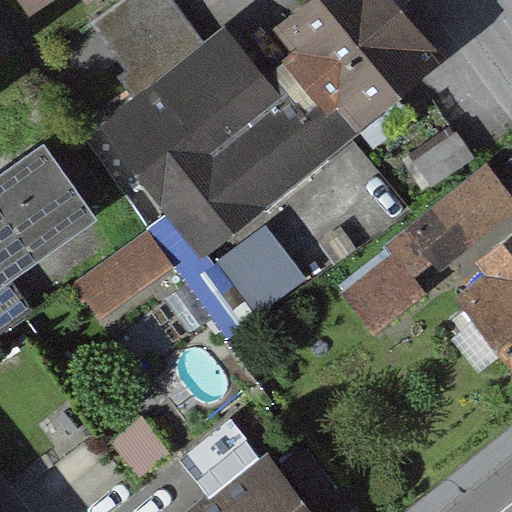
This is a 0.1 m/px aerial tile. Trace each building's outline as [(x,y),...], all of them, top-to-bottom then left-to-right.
[(10,0),(23,18),(48,0),(10,0)] [(146,96),(94,136),(196,266),(325,166),(224,36),(212,45),(176,0),(143,0),(99,34),(146,96)] [(309,0),(271,32),(354,129),(441,56),(393,0),(309,0)] [(406,158),(423,189),(473,162),(455,131),(406,158)] [(44,150),(0,180),(0,294),(97,228),(44,150)] [(511,195),(494,173),(344,294),(376,334),(511,223),(511,195)] [(152,231),(76,278),(100,316),(176,270),(152,231)] [(511,257),(453,304),(511,378),(511,257)] [(237,418),(188,454),(214,489),(263,452),(237,418)] [(200,511),(308,511),(267,460),(200,511)]
